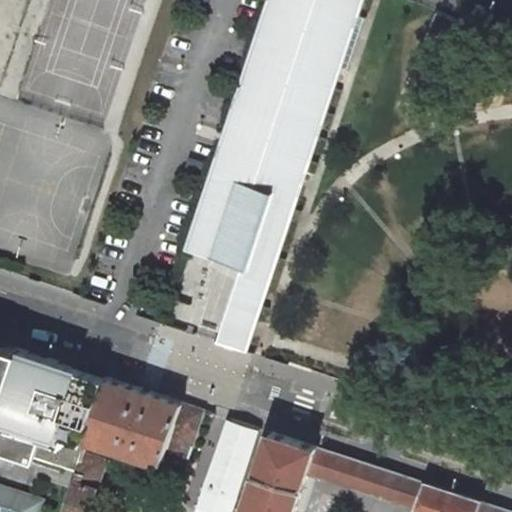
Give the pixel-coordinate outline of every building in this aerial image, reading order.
[(132,34),(141,0),(47,0),(18,100),(93,122),(113,52),(124,55),(130,34),(132,34)] [(258,270),(270,274),(360,0),(271,0),(189,248),(246,266),(258,270)] [(245,348),(270,274),(258,270),(246,266),(221,340),(245,348)] [(0,445),(79,470),(84,454),(89,442),(103,399),(70,387),(76,371),(72,368),(65,364),(57,361),(58,360),(8,343),(2,363),(0,362),(0,445)] [(205,409),(110,377),(103,399),(89,442),(184,474),(205,409)] [(232,511),(261,427),(226,416),(204,485),(193,511),(92,511),(107,462),(84,454),(79,470),(65,511),(232,511)] [(318,446),(273,431),(246,511),(296,511),(311,468),(318,446)] [(311,468),(422,505),(429,483),(374,464),(318,446),(311,468)] [(477,511),(482,500),(429,483),(422,505),(419,511),(477,511)] [(0,511),(37,511),(42,502),(0,487),(0,511)] [(511,511),(511,509),(482,500),(477,511),(511,511)]
